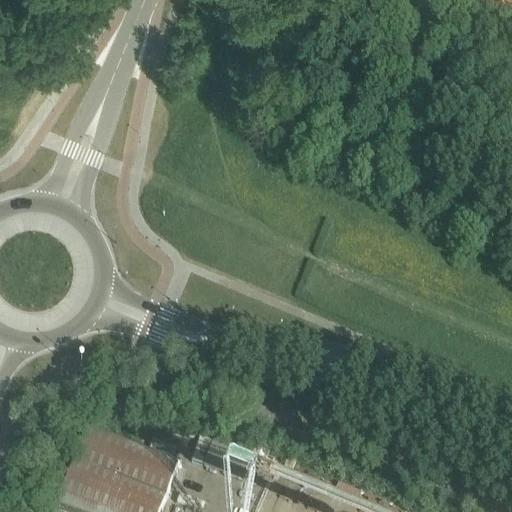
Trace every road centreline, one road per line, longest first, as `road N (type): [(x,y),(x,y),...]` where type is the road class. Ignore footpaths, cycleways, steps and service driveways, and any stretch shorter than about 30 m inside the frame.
road 1 (tertiary): [(511,428),(358,365),(213,347)]
road 2 (tertiary): [(83,319),(213,347)]
road 3 (tertiary): [(213,347),(101,283)]
